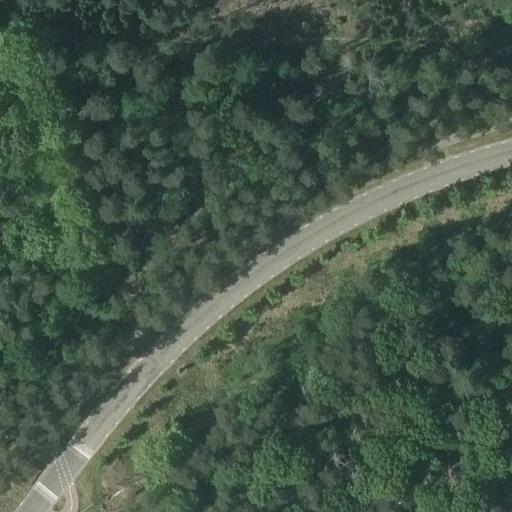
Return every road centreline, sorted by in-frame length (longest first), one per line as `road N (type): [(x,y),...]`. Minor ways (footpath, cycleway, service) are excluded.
road 1 (tertiary): [(29,511),(149,365),(214,303),(352,213),(511,151)]
road 2 (track): [(0,6),(5,22),(511,50)]
road 3 (track): [(0,21),(83,251),(139,334)]
